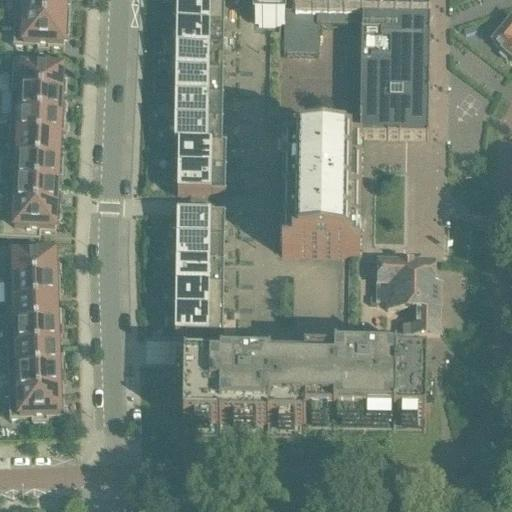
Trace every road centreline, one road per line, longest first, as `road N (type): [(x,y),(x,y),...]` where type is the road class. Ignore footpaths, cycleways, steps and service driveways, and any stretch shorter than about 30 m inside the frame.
road 1 (residential): [(113,475),(107,251),(121,0)]
road 2 (unknown): [(109,345),(407,342)]
